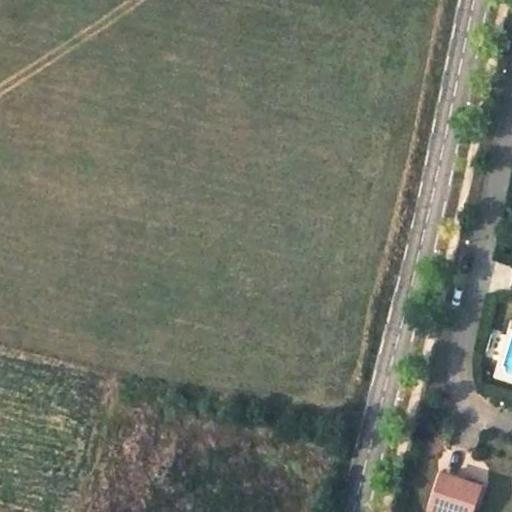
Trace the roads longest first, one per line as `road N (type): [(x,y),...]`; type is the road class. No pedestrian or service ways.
road 1 (residential): [(350,511),(471,0)]
road 2 (residential): [(511,426),(476,414),(455,379),(511,98)]
